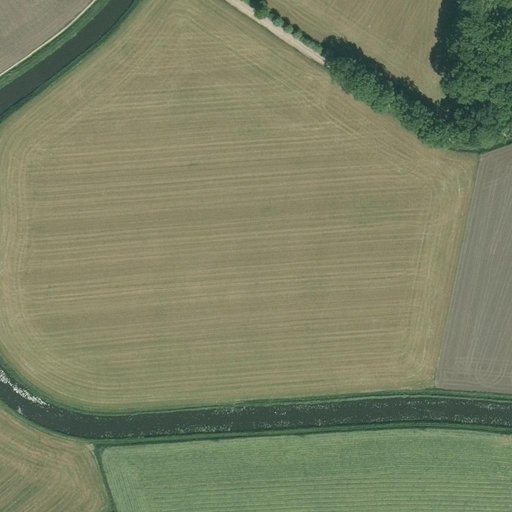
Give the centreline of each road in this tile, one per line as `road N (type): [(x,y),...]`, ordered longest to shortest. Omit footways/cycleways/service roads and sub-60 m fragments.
road 1 (track): [(511,391),(110,409),(71,404),(35,387),(0,349)]
road 2 (track): [(235,0),(435,134),(462,142),(511,131)]
road 3 (track): [(0,129),(104,49),(145,0)]
